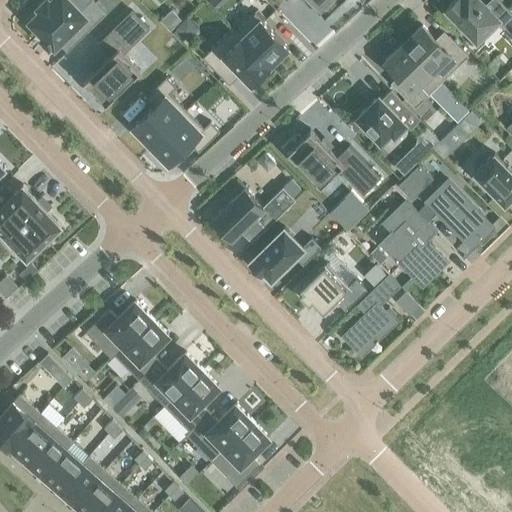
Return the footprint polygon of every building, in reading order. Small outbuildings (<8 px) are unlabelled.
[(55,46),(75,26),(83,35),(106,13),(93,0),(90,0),(80,9),(71,0),(50,0),(49,0),(44,0),(37,7),(40,9),(29,20),(44,35),(41,38),(49,46),(52,43),(55,46)] [(286,0),(287,1),(288,0),(309,0),(324,15),(326,16),(342,0),(286,0)] [(490,0),(485,5),(479,0),(453,0),(446,7),(452,13),(449,16),(462,29),(464,26),(477,39),(497,20),(501,24),(511,15),(497,0),(490,0)] [(111,53),(84,79),(107,102),(141,69),(124,52),(150,27),(132,9),(100,41),(111,53)] [(169,12),(160,21),(170,31),(179,21),(169,12)] [(233,27),(232,28),(269,65),(288,47),(270,29),(254,13),(236,31),(233,27)] [(187,20),(173,33),(181,42),(195,29),(187,20)] [(422,26),(404,44),(441,82),(468,56),(449,36),(440,44),(422,26)] [(232,28),(203,57),(222,77),(233,66),(251,84),(269,65),(232,28)] [(404,44),(386,61),(404,80),(395,88),(415,108),(441,82),(404,44)] [(135,129),(132,132),(141,141),(144,138),(151,145),(187,110),(169,92),(176,86),(166,76),(145,97),(154,106),(133,126),(135,129)] [(419,119),(391,90),(382,99),(379,96),(357,117),(380,142),(391,132),(394,135),(405,124),(410,128),(419,119)] [(187,110),(151,145),(157,151),(154,155),(163,164),(166,160),(169,163),(190,143),(198,151),(219,131),(210,121),(204,127),(187,110)] [(310,129),(287,151),(320,185),(337,169),(363,194),(380,177),(348,144),(336,156),(310,129)] [(443,136),(432,147),(441,156),(452,145),(443,136)] [(511,171),(494,153),(474,173),(505,205),(508,202),(510,204),(511,202),(511,171)] [(401,158),(394,165),(403,175),(411,168),(401,158)] [(432,178),(419,164),(397,185),(410,199),(432,178)] [(244,187),(212,218),(232,239),(240,231),(255,217),(266,228),(295,200),(293,197),(301,189),(291,178),(282,187),(263,206),(244,187)] [(447,179),(426,200),(472,247),(493,226),(447,179)] [(0,230),(27,259),(62,225),(23,185),(0,206),(0,230)] [(447,261),(427,241),(437,231),(427,222),(417,211),(406,200),(383,222),(392,231),(380,242),(422,285),(447,261)] [(424,204),(417,211),(427,222),(435,214),(424,204)] [(284,227),(250,261),(262,273),(264,271),(271,279),(294,256),(302,265),(321,247),(311,237),(303,246),(284,227)] [(377,247),(370,254),(380,264),(387,257),(377,247)] [(302,291),(299,294),(309,304),(312,301),(323,312),(335,300),(345,310),(366,289),(356,278),(348,285),(326,263),(300,288),(302,291)] [(375,264),(364,275),(374,285),(385,274),(375,264)] [(396,321),(381,305),(401,286),(388,273),(356,304),(365,313),(342,335),(362,355),(396,321)] [(6,275),(0,280),(0,292),(6,299),(18,287),(6,275)] [(406,291),(397,300),(416,319),(425,310),(406,291)] [(85,331),(110,357),(152,317),(135,300),(117,317),(108,309),(85,331)] [(139,380),(159,360),(150,352),(168,334),(152,317),(110,357),(111,358),(114,355),(139,380)] [(72,347),(62,357),(85,380),(95,370),(72,347)] [(167,369),(159,360),(139,380),(164,405),(202,369),(185,351),(167,369)] [(48,353),(39,362),(44,367),(53,358),(48,353)] [(219,386),(202,369),(164,405),(189,431),(185,434),(186,435),(209,412),(201,403),(219,386)] [(63,386),(72,378),(67,373),(58,381),(63,386)] [(78,402),(87,393),(82,388),(73,396),(78,402)] [(92,398),(87,393),(78,402),(83,407),(92,398)] [(0,415),(0,436),(11,446),(40,412),(19,394),(0,415)] [(106,395),(102,399),(111,407),(115,403),(106,395)] [(511,432),(480,399),(440,438),(458,457),(461,454),(468,461),(474,455),(482,464),(511,434),(511,432)] [(115,403),(111,407),(118,414),(126,407),(119,400),(115,403)] [(209,412),(186,435),(211,460),(252,420),(235,403),(217,420),(209,412)] [(40,412),(11,446),(27,460),(57,426),(40,412)] [(103,427),(108,433),(117,424),(112,419),(103,427)] [(252,420),(211,460),(236,486),(259,463),(251,455),(269,437),(252,420)] [(117,424),(108,433),(114,438),(122,430),(117,424)] [(43,475),(73,441),(57,426),(27,460),(43,475)] [(143,427),(138,432),(143,438),(148,433),(143,427)] [(59,489),(89,455),(73,441),(43,475),(59,489)] [(139,464),(147,455),(142,450),(134,459),(139,464)] [(89,455),(59,489),(75,503),(105,469),(89,455)] [(153,461),(147,455),(139,464),(144,469),(153,461)] [(85,511),(96,511),(122,483),(105,469),(75,503),(85,511)] [(184,472),(179,477),(186,484),(191,479),(184,472)] [(169,495),(178,486),(173,481),(164,490),(169,495)] [(125,511),(138,498),(122,483),(96,511),(125,511)] [(183,491),(178,486),(169,495),(174,500),(183,491)] [(153,511),(138,498),(125,511),(153,511)] [(189,498),(180,507),(185,511),(190,511),(196,506),(189,498)]
